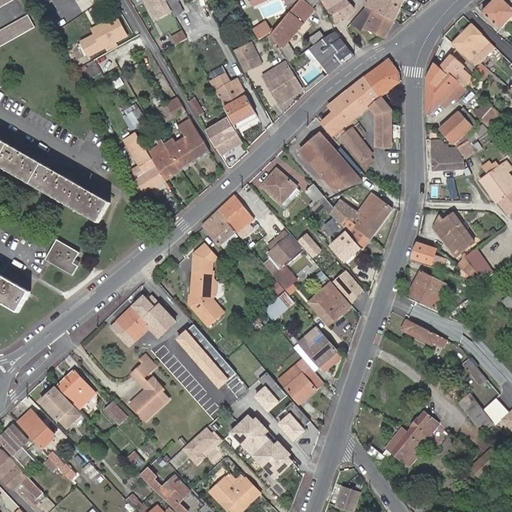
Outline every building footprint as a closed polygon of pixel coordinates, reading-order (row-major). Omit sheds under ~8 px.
[(143,0),(154,19),(171,10),(166,0),(143,0)] [(185,13),(178,0),(166,0),(171,10),(176,18),(185,13)] [(279,42),(290,61),(298,56),(289,39),(304,20),(303,18),(315,4),(309,0),(300,0),(291,12),(273,33),(279,42)] [(340,13),(343,18),(348,15),(356,7),(349,0),(321,0),(336,22),(338,21),(334,13),(334,11),(337,10),(338,10),(340,13)] [(395,21),(401,9),(382,0),(369,0),(366,7),(395,21)] [(382,0),(401,9),(405,0),(382,0)] [(507,4),(503,0),(493,0),(482,13),(490,22),(494,25),(501,30),(511,19),(511,9),(507,5),(507,4)] [(387,37),(395,21),(366,7),(365,8),(348,29),(362,48),(385,39),(387,37)] [(338,21),(343,18),(340,13),(338,10),(337,10),(334,11),(334,13),(338,21)] [(0,30),(0,46),(35,28),(28,15),(0,30)] [(125,36),(119,24),(101,34),(109,49),(117,45),(115,42),(125,36)] [(266,24),(255,30),(259,39),(260,40),(267,36),(271,34),(266,24)] [(475,65),(481,62),(496,48),(473,25),(452,43),(475,65)] [(171,37),(176,46),(187,39),(183,30),(171,37)] [(353,53),(335,31),(308,49),(309,51),(317,60),(329,75),(343,64),(342,62),(353,53)] [(279,42),(273,33),(271,34),(267,36),(273,46),(279,42)] [(250,43),(235,50),(247,72),(247,73),(262,66),(250,43)] [(317,60),(309,51),(306,53),(314,63),(317,60)] [(436,63),(427,77),(427,78),(440,90),(449,74),(459,82),(463,85),(466,81),(472,76),(462,67),(464,64),(453,53),(443,63),(446,65),(442,69),(440,67),(436,63)] [(382,98),(400,83),(399,73),(390,59),(365,78),(382,98)] [(489,69),(481,62),(475,69),(483,75),(489,69)] [(303,89),(287,63),(265,75),(281,102),(303,89)] [(427,78),(425,113),(430,115),(439,104),(448,95),(459,82),(449,74),(440,90),(427,78)] [(211,84),(215,91),(225,108),(246,97),(237,79),(229,83),(225,76),(211,84)] [(477,81),(472,76),(466,81),(472,86),(477,81)] [(393,112),(382,98),(365,78),(330,108),(336,115),(323,127),(333,138),(370,107),(379,117),(378,145),(393,146),(393,112)] [(467,89),(463,85),(459,82),(448,95),(439,104),(444,109),(454,98),(456,101),(467,89)] [(246,97),(225,108),(227,113),(236,128),(256,117),(246,97)] [(175,118),(186,111),(178,98),(168,104),(175,118)] [(195,98),(190,102),(198,117),(204,113),(195,98)] [(477,112),(493,126),(503,116),(487,101),(477,112)] [(167,123),(175,118),(168,104),(166,105),(163,107),(165,111),(161,113),(167,123)] [(466,110),(462,113),(472,124),(476,120),(466,110)] [(130,118),(139,130),(148,122),(140,111),(130,118)] [(472,124),(462,113),(460,111),(442,129),(455,143),(473,125),(472,124)] [(221,155),(243,142),(238,133),(236,128),(227,113),(219,117),(222,123),(225,129),(210,137),(221,155)] [(256,117),(236,128),(238,133),(258,121),(256,117)] [(196,161),(210,152),(197,130),(190,118),(178,126),(185,138),(191,146),(188,148),(191,155),(196,161)] [(222,123),(207,132),(210,137),(225,129),(222,123)] [(480,126),(467,138),(470,142),(484,133),(480,126)] [(146,193),(167,180),(154,158),(150,153),(146,146),(137,131),(125,139),(134,153),(142,166),(143,169),(135,174),(146,193)] [(373,156),(354,131),(343,138),(363,164),(371,157),(373,156)] [(362,184),(357,178),(336,154),(321,135),(302,151),(335,191),(362,184)] [(24,152),(0,138),(0,164),(100,223),(112,202),(96,193),(92,191),(79,183),(63,174),(57,171),(28,154),(24,152)] [(182,170),(196,161),(191,155),(182,140),(176,144),(173,138),(164,144),(168,149),(182,170)] [(191,146),(185,138),(182,140),(191,155),(188,148),(191,146)] [(150,153),(154,158),(168,149),(164,144),(162,140),(159,142),(161,145),(150,153)] [(459,149),(458,147),(443,148),(443,143),(441,141),(431,141),(433,170),(465,168),(464,157),(462,157),(459,149)] [(458,147),(459,149),(465,159),(473,153),(467,143),(458,147)] [(503,144),(499,147),(504,154),(508,151),(503,144)] [(167,180),(182,170),(168,149),(154,158),(167,180)] [(342,149),(336,154),(357,178),(363,172),(342,149)] [(375,161),(371,157),(363,164),(366,168),(375,161)] [(481,177),(498,202),(511,189),(511,175),(510,171),(511,169),(511,165),(508,159),(498,165),(490,171),(487,173),(481,177)] [(487,173),(490,171),(498,165),(497,163),(492,165),(490,162),(482,167),(487,173)] [(135,174),(143,169),(142,166),(134,171),(133,172),(135,174)] [(273,180),(265,189),(286,208),(293,201),(301,193),(296,187),(277,170),(270,178),(273,180)] [(262,186),(265,189),(273,180),(270,178),(262,186)] [(324,196),(314,185),(306,193),(316,204),(320,201),(324,196)] [(511,189),(498,202),(506,214),(508,213),(511,210),(511,189)] [(342,200),(336,210),(332,215),(340,224),(341,225),(346,219),(362,230),(360,232),(371,240),(382,225),(393,210),(373,194),(367,203),(358,213),(354,209),(342,200)] [(236,195),(219,211),(238,233),(242,229),(240,226),(243,223),(239,219),(250,210),(236,195)] [(336,210),(327,200),(324,196),(320,201),(332,215),(336,210)] [(358,213),(367,203),(362,199),(354,209),(358,213)] [(237,232),(219,211),(204,225),(221,246),(237,232)] [(445,221),(465,250),(477,240),(455,213),(445,221)] [(445,221),(442,217),(436,226),(459,255),(465,250),(445,221)] [(363,252),(371,240),(360,232),(362,230),(346,219),(341,225),(343,228),(335,234),(340,239),(331,246),(346,263),(361,249),(363,252)] [(341,225),(340,224),(332,230),(335,234),(343,228),(341,225)] [(317,245),(304,230),(297,236),(309,251),(317,245)] [(239,235),(237,232),(221,246),(224,248),(239,235)] [(300,249),(289,235),(267,254),(270,258),(266,261),(275,271),(300,249)] [(75,263),(77,259),(81,253),(58,239),(47,259),(74,275),(80,266),(75,263)] [(417,243),(413,258),(444,268),(448,259),(436,255),(438,249),(417,242),(417,243)] [(466,272),(470,276),(475,272),(466,259),(458,265),(466,272)] [(194,269),(192,291),(194,296),(193,301),(190,303),(210,325),(225,312),(213,296),(213,291),(211,287),(213,270),(194,269)] [(335,281),(354,303),(365,292),(347,270),(335,281)] [(422,272),(410,295),(436,308),(448,285),(422,272)] [(0,299),(19,311),(31,291),(11,280),(6,277),(0,273),(0,299)] [(330,273),(326,275),(331,281),(335,278),(330,273)] [(335,318),(351,304),(333,283),(316,296),(335,318)] [(273,320),(278,316),(274,311),(284,304),(287,308),(294,302),(284,292),(264,309),(273,320)] [(146,295),(135,305),(118,321),(136,339),(149,327),(159,337),(175,321),(160,303),(156,307),(146,295)] [(511,297),(510,296),(503,303),(511,312),(511,311),(511,297)] [(274,311),(278,316),(287,308),(284,304),(274,311)] [(448,304),(444,311),(452,316),(456,308),(448,304)] [(411,317),(405,328),(448,350),(454,339),(411,317)] [(136,339),(118,321),(111,328),(128,347),(136,339)] [(195,324),(177,340),(219,389),(237,374),(195,324)] [(320,367),(338,353),(316,328),(299,342),(320,367)] [(143,376),(157,365),(150,358),(147,354),(142,359),(145,362),(137,369),(143,376)] [(474,357),(466,364),(484,385),(492,378),(474,357)] [(303,376),(304,375),(297,367),(280,382),(287,390),(303,376)] [(137,369),(134,373),(148,389),(151,386),(148,383),(149,382),(137,369)] [(287,390),(302,406),(318,392),(326,385),(312,369),(304,375),(303,376),(287,390)] [(76,370),(60,386),(82,408),(98,393),(76,370)] [(288,396),(267,372),(259,379),(265,387),(254,396),(269,413),(288,396)] [(148,389),(139,396),(146,404),(139,410),(147,419),(171,398),(164,390),(166,388),(156,376),(148,383),(151,386),(148,389)] [(83,419),(56,389),(42,402),(61,424),(61,423),(69,432),(83,419)] [(483,431),(495,421),(474,394),(471,390),(460,399),(483,431)] [(146,404),(139,396),(133,402),(139,410),(146,404)] [(312,421),(294,401),(283,411),(289,416),(281,423),(296,440),(307,430),(305,428),(312,421)] [(127,415),(115,402),(107,409),(120,422),(127,415)] [(33,438),(40,431),(44,435),(49,429),(32,411),(19,423),(33,438)] [(296,461),(249,413),(230,432),(277,479),(296,461)] [(416,454),(437,426),(423,414),(419,419),(418,418),(412,426),(414,426),(410,431),(403,426),(387,447),(393,452),(411,466),(419,456),(416,454)] [(0,438),(0,441),(22,464),(30,457),(20,448),(29,441),(14,425),(0,438)] [(205,456),(202,452),(216,439),(206,428),(185,446),(199,461),(205,456)] [(34,453),(40,446),(34,441),(28,448),(34,453)] [(137,453),(147,464),(159,452),(149,442),(137,453)] [(57,447),(48,456),(49,457),(51,459),(57,465),(66,457),(57,447)] [(471,466),(484,480),(504,463),(491,448),(471,466)] [(38,497),(44,491),(4,450),(0,453),(0,475),(15,490),(23,482),(38,497)] [(147,464),(137,453),(130,459),(140,469),(147,464)] [(49,457),(43,462),(51,471),(57,466),(51,459),(49,457)] [(90,463),(82,469),(92,479),(99,472),(90,463)] [(61,470),(70,479),(76,474),(67,465),(61,470)] [(156,490),(171,505),(175,510),(177,511),(184,511),(186,510),(177,501),(189,490),(174,474),(163,485),(155,476),(148,468),(142,474),(149,482),(153,486),(156,490)] [(236,487),(246,478),(242,474),(236,480),(229,472),(226,475),(232,483),(236,487)] [(246,478),(236,487),(234,489),(230,486),(232,483),(226,475),(210,490),(230,511),(238,511),(249,502),(245,499),(257,488),(247,477),(246,478)] [(260,492),(257,488),(245,499),(249,502),(260,492)] [(141,503),(138,500),(134,496),(127,501),(135,509),(141,503)] [(348,511),(347,511),(359,511),(364,500),(353,496),(350,504),(349,506),(348,511)] [(144,503),(136,511),(143,511),(148,507),(144,503)]
